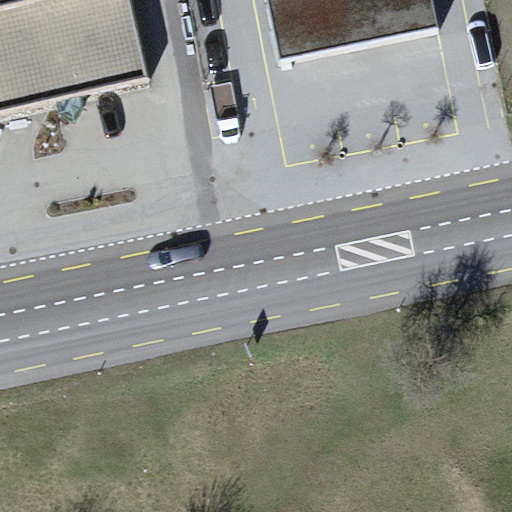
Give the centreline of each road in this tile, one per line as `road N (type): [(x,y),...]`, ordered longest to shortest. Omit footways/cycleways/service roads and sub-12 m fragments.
road 1 (primary): [(511,219),(0,321)]
road 2 (unknown): [(207,281),(149,0)]
